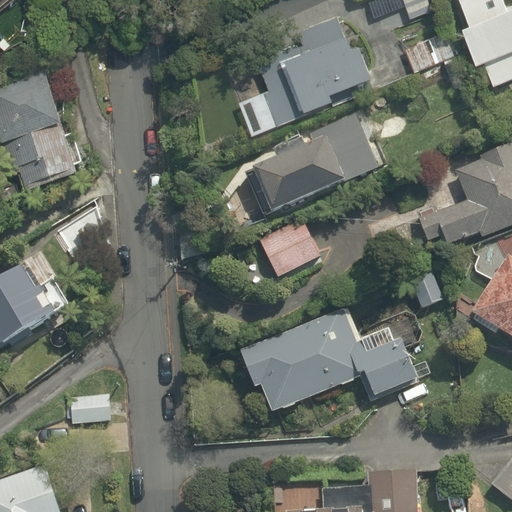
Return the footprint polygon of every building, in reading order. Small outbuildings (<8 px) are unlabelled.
[(490,81),(511,71),(511,0),(509,2),(508,0),(456,0),(465,20),(458,23),(473,60),(480,57),(490,81)] [(231,84),(250,132),(300,112),(297,105),(331,92),(329,85),(369,69),(345,8),(296,28),(302,44),(281,52),(285,63),(231,84)] [(438,35),(402,48),(411,75),(447,62),(438,35)] [(0,67),(0,142),(14,188),(19,204),(43,197),(38,181),(75,169),(40,55),(0,67)] [(298,136),(275,146),(278,154),(242,169),(261,216),(376,169),(353,114),(307,133),(310,141),(302,145),(298,136)] [(413,219),(423,243),(439,236),(443,245),(472,233),(477,244),(511,229),(511,130),(475,147),(481,161),(454,173),(464,197),(413,219)] [(304,215),(256,237),(275,280),(323,258),(304,215)] [(37,249),(0,270),(0,350),(72,308),(37,249)] [(511,257),(498,251),(468,312),(511,333),(511,257)] [(356,350),(340,308),(231,349),(247,392),(259,388),(270,417),(354,385),(363,407),(415,387),(396,335),(356,350)] [(108,392),(62,397),(66,428),(111,423),(108,392)] [(511,458),(510,457),(489,485),(511,501),(511,458)] [(0,511),(59,511),(45,463),(0,477),(0,511)] [(411,511),(412,465),(367,465),(367,489),(318,489),(317,509),(282,509),(281,511),(411,511)]
